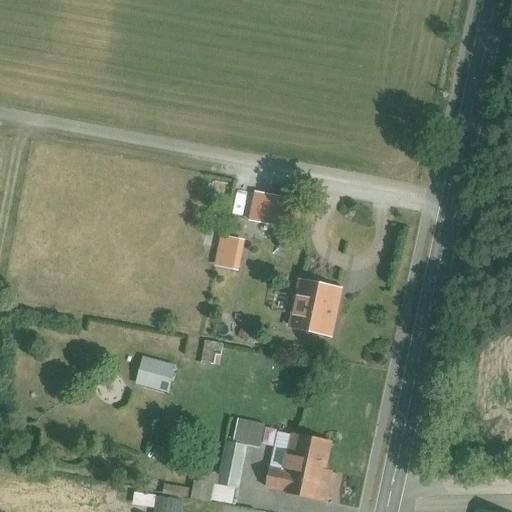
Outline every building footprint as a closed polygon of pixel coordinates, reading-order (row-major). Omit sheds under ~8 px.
[(300,200),(256,193),(251,222),(296,229),(300,200)] [(246,240),(222,235),(215,266),(239,271),(246,240)] [(344,289),(298,279),(287,329),(332,339),(344,289)] [(177,368),(141,358),(133,383),(169,393),(177,368)] [(246,445),(259,448),(264,424),(236,418),(233,436),(223,434),(214,481),(238,486),(246,445)] [(333,446),(278,432),(272,453),(287,457),(282,475),(271,472),(266,488),(331,505),(341,468),(329,465),(333,446)] [(165,486),(163,498),(189,503),(191,491),(165,486)]
